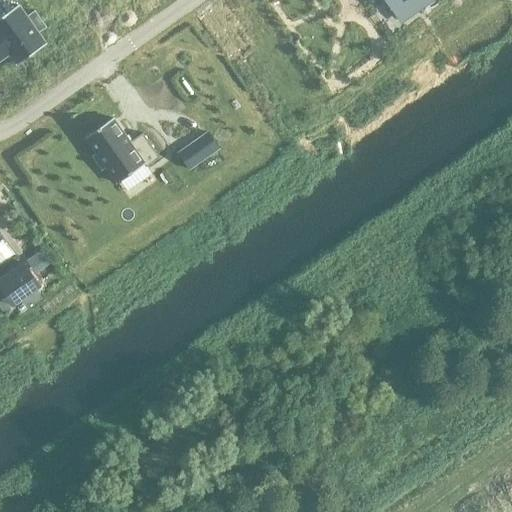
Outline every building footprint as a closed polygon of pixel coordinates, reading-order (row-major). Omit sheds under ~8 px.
[(386,0),(399,18),(424,0),(386,0)] [(0,58),(10,52),(18,63),(45,44),(37,32),(45,26),(35,11),(26,17),(18,5),(0,17),(0,58)] [(254,7),(235,20),(276,78),(295,65),(254,7)] [(113,117),(85,137),(97,153),(92,156),(101,169),(106,166),(118,183),(144,164),(146,166),(160,157),(143,133),(130,142),(113,117)] [(207,132),(179,152),(191,170),(219,150),(207,132)]
